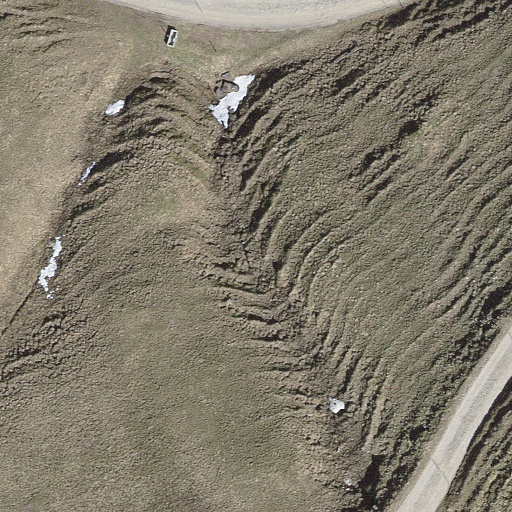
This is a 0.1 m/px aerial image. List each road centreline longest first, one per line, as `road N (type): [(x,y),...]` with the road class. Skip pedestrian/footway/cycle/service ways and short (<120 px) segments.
road 1 (track): [(511,349),(416,511)]
road 2 (track): [(183,0),(260,12),(339,0)]
